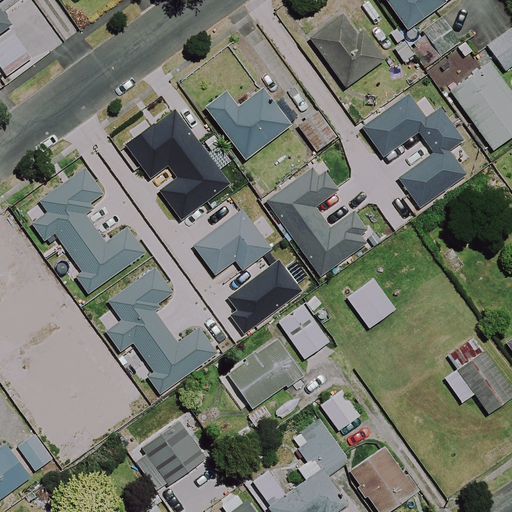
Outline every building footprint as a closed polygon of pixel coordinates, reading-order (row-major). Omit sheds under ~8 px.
[(0,0),(0,68),(1,70),(26,55),(0,13),(0,1),(1,0),(0,0)] [(382,0),(405,32),(449,0),(382,0)] [(382,61),(345,12),(308,40),(344,89),(382,61)] [(458,48),(437,18),(406,40),(428,70),(458,48)] [(511,65),(511,29),(486,48),(503,72),(511,65)] [(511,136),(511,96),(489,64),(446,95),(487,154),(511,136)] [(273,108),(260,91),(237,108),(224,92),(203,108),(244,161),(297,121),(282,102),(273,108)] [(334,138),(315,114),(295,130),(314,154),(334,138)] [(221,186),(196,151),(180,163),(176,158),(163,168),(144,141),(118,161),(167,226),(221,186)] [(273,219),(253,187),(230,202),(250,234),(273,219)] [(131,241),(108,209),(81,228),(71,214),(42,234),(75,281),(131,241)] [(146,235),(128,248),(163,298),(181,286),(146,235)] [(508,290),(489,266),(464,284),(483,309),(508,290)] [(129,314),(106,281),(81,298),(105,332),(129,314)] [(366,282),(344,297),(366,330),(388,315),(366,282)] [(269,314),(249,287),(224,305),(243,332),(269,314)] [(327,343),(302,307),(278,323),(303,360),(327,343)] [(50,336),(35,316),(9,334),(0,339),(0,370),(15,392),(69,354),(55,333),(50,336)] [(511,397),(511,395),(476,337),(447,354),(457,370),(443,379),(459,404),(474,395),(485,414),(511,397)] [(511,337),(503,344),(511,356),(511,337)] [(299,378),(275,341),(224,374),(248,411),(299,378)] [(117,377),(97,353),(80,367),(100,391),(117,377)] [(358,416),(340,391),(319,406),(337,431),(358,416)] [(180,420),(156,434),(139,445),(163,485),(205,460),(180,420)] [(296,469),(304,482),(284,495),(268,471),(250,482),(269,511),(327,511),(342,502),(325,476),(346,463),(317,420),(289,439),(305,463),(296,469)] [(0,498),(29,476),(7,446),(0,451),(0,498)] [(389,511),(416,493),(382,447),(347,473),(375,511),(389,511)] [(253,511),(246,501),(230,511),(253,511)]
